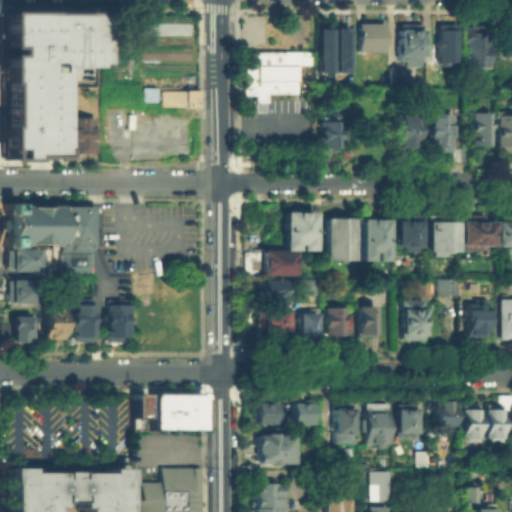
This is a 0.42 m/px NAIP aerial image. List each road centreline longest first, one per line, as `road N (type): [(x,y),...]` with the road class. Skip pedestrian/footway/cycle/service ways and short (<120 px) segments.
road 1 (secondary): [(226,511),(221,86)]
road 2 (residential): [(225,182),(511,183)]
road 3 (residential): [(226,372),(511,373)]
road 4 (residential): [(226,372),(0,371)]
road 5 (residential): [(225,182),(0,182)]
